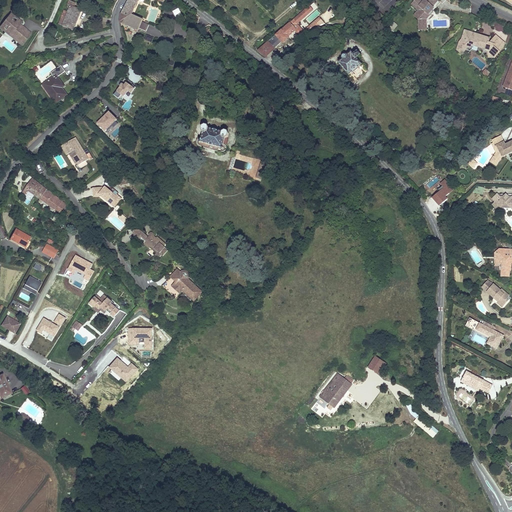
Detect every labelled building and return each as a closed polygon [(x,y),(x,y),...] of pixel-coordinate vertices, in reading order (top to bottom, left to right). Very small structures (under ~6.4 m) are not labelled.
[(74,30),(76,25),(74,24),(77,16),(79,17),(82,10),(75,7),(76,3),(70,0),(68,4),(71,6),(68,13),(63,25),(74,30)] [(161,0),(126,0),(124,6),(118,22),(135,31),(141,17),(132,11),(137,0),(156,0),(161,2),(161,0)] [(426,14),(431,9),(429,7),(435,1),(435,0),(415,0),(421,5),(417,11),(421,14),(421,15),(426,14)] [(312,5),(263,53),(270,58),(287,41),(289,44),(295,38),(294,37),(302,30),(301,29),(304,26),(302,23),(303,23),(317,10),(312,5)] [(59,23),(63,25),(68,13),(64,11),(59,23)] [(15,17),(11,14),(0,27),(5,32),(7,30),(15,36),(14,39),(22,45),(31,34),(26,29),(24,31),(18,26),(20,24),(21,22),(18,19),(15,22),(13,19),(15,17)] [(325,16),(312,28),(314,31),(315,30),(322,27),(319,24),(326,17),(325,16)] [(322,27),(332,23),(326,17),(319,24),(322,27)] [(143,23),(140,29),(146,32),(149,25),(143,23)] [(308,36),(314,31),(312,28),(310,30),(303,23),(302,23),(304,26),(301,29),(302,30),(308,36)] [(471,31),(465,29),(463,36),(464,37),(461,40),(462,42),(466,46),(469,43),(472,43),(473,44),(474,42),(488,47),(488,48),(497,55),(505,45),(499,39),(500,37),(496,34),(490,41),(489,41),(490,37),(477,33),(475,35),(471,31)] [(7,30),(5,32),(14,39),(15,36),(7,30)] [(461,49),(465,52),(472,43),(469,43),(466,46),(462,42),(461,40),(460,40),(461,49)] [(347,74),(360,63),(357,61),(361,58),(357,53),(354,56),(351,53),(349,55),(348,56),(347,56),(346,56),(345,56),(344,56),(344,57),(343,57),(343,58),(343,59),(343,60),(339,64),(347,74)] [(511,91),(511,65),(503,87),(511,91)] [(65,71),(61,66),(51,73),(54,77),(45,84),(52,94),(50,95),(56,103),(67,95),(62,88),(60,86),(62,84),(57,77),(65,71)] [(115,97),(120,100),(121,97),(125,99),(128,94),(132,96),(135,90),(122,83),(115,97)] [(43,85),(50,95),(52,94),(45,84),(43,85)] [(491,104),(497,106),(499,98),(493,96),(491,104)] [(109,112),(98,124),(105,131),(117,120),(109,112)] [(224,150),(227,139),(229,138),(230,138),(231,137),(232,136),(232,135),(232,134),(231,133),(231,132),(230,131),(229,131),(228,131),(227,131),(226,131),(225,132),(209,128),(209,127),(208,126),(207,126),(206,125),(205,125),(204,125),(203,126),(202,127),(201,128),(201,129),(201,130),(201,131),(202,132),(203,132),(203,133),(205,133),(202,144),(224,150)] [(497,140),(499,143),(496,147),(492,153),(499,157),(503,151),(506,149),(506,147),(508,146),(509,148),(511,146),(511,135),(506,139),(502,130),(492,134),(494,137),(495,140),(497,140)] [(89,157),(76,136),(63,144),(66,149),(65,150),(67,154),(70,153),(73,150),(74,152),(73,152),(80,163),(87,159),(89,157)] [(89,162),(87,159),(80,163),(73,152),(74,152),(73,150),(70,153),(78,165),(77,165),(82,166),(89,162)] [(252,175),(256,175),(255,179),(264,181),(267,163),(254,161),(252,175)] [(40,199),(47,188),(26,174),(23,179),(29,184),(23,194),(26,196),(28,193),(40,199)] [(452,187),(443,180),(439,184),(441,186),(438,190),(440,191),(433,199),(439,205),(442,202),(444,203),(448,198),(446,196),(449,192),(448,192),(452,187)] [(124,195),(119,192),(118,193),(108,185),(106,187),(105,187),(103,185),(95,186),(96,195),(103,194),(106,194),(113,199),(117,199),(120,201),(124,195)] [(474,194),(483,196),(484,188),(475,186),(474,194)] [(68,202),(47,188),(40,199),(48,203),(61,210),(63,205),(66,207),(69,203),(68,202)] [(117,205),(120,201),(117,199),(113,199),(106,194),(103,194),(117,205)] [(511,197),(511,198),(501,197),(498,194),(492,199),(495,202),(493,204),(497,210),(500,207),(511,208),(511,209),(511,197)] [(122,215),(118,219),(125,225),(129,221),(122,215)] [(150,238),(148,240),(153,244),(154,243),(155,242),(162,247),(161,249),(159,251),(163,254),(165,251),(167,252),(172,245),(168,242),(169,240),(161,233),(160,234),(157,232),(157,230),(156,228),(153,229),(152,230),(152,233),(151,234),(149,233),(150,231),(143,226),(137,227),(138,237),(145,234),(150,238)] [(29,238),(15,231),(9,241),(19,245),(20,243),(25,246),(29,238)] [(504,256),(504,251),(506,250),(506,241),(497,241),(497,245),(491,244),(490,252),(489,252),(489,257),(493,258),(495,259),(494,268),(503,269),(503,263),(504,263),(505,256),(504,256)] [(43,252),(54,258),(58,250),(47,245),(43,252)] [(73,260),(68,270),(89,282),(94,271),(73,260)] [(183,266),(182,265),(167,281),(181,293),(188,285),(200,295),(207,286),(192,274),(194,272),(192,267),(190,265),(185,264),(183,266)] [(480,283),(487,276),(482,273),(476,279),(480,283)] [(29,276),(25,285),(37,291),(41,283),(29,276)] [(494,282),(487,276),(480,283),(487,290),(488,288),(492,292),(491,293),(497,298),(501,293),(500,291),(502,288),(495,281),(494,282)] [(119,304),(121,303),(114,298),(112,301),(108,298),(106,300),(102,297),(96,303),(101,307),(102,306),(106,309),(107,307),(112,310),(112,311),(113,311),(113,310),(121,316),(126,310),(119,304)] [(477,314),(475,317),(465,311),(461,318),(471,323),(487,332),(483,339),(489,342),(496,328),(486,323),(488,320),(477,314)] [(7,316),(0,326),(14,335),(21,324),(7,316)] [(44,318),(36,331),(53,341),(60,328),(44,318)] [(86,323),(83,321),(78,329),(81,331),(83,329),(86,323)] [(487,332),(471,323),(470,325),(481,331),(479,336),(483,339),(487,332)] [(153,328),(128,329),(128,348),(153,348),(153,328)] [(123,358),(121,361),(128,367),(130,364),(123,358)] [(118,359),(109,370),(128,386),(139,370),(132,364),(130,369),(118,359)] [(384,363),(376,374),(385,381),(394,371),(384,363)] [(479,384),(487,388),(491,381),(466,368),(461,378),(468,381),(469,379),(479,384)] [(12,391),(5,374),(0,375),(0,388),(3,395),(12,391)] [(346,374),(329,396),(338,404),(336,407),(339,410),(342,406),(343,407),(356,390),(348,384),(352,379),(346,374)] [(352,379),(348,384),(356,390),(360,386),(359,385),(362,382),(354,376),(352,379)] [(436,431),(418,415),(413,410),(409,401),(405,403),(410,412),(415,418),(412,421),(431,437),(436,431)] [(30,415),(24,411),(21,415),(27,420),(30,415)]
